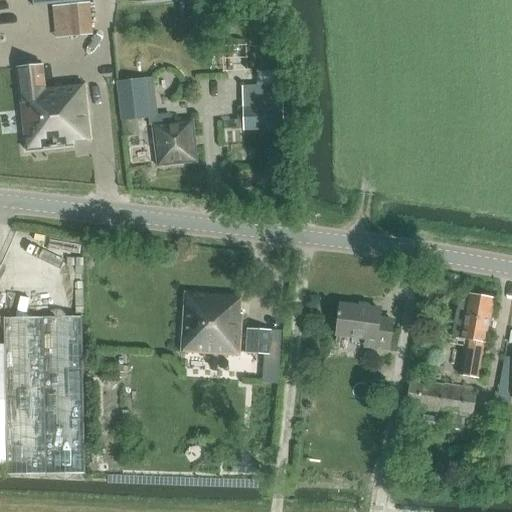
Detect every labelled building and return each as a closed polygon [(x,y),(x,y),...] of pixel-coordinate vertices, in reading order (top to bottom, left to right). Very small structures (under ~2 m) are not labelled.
[(4,4),(4,38),(15,38),(15,4),(4,4)] [(68,39),(92,37),(90,4),(66,6),(68,39)] [(16,69),(24,154),(75,149),(75,142),(90,141),(84,84),(45,88),(43,66),(16,69)] [(146,79),(118,81),(122,121),(150,119),(146,79)] [(257,86),(242,86),(244,131),(285,130),(283,85),(257,86)] [(157,168),(197,163),(193,122),(152,127),(157,168)] [(72,250),(72,278),(85,278),(85,249),(72,250)] [(181,354),(240,358),(242,316),(239,316),(240,297),(185,293),(181,354)] [(455,318),(451,337),(467,340),(460,376),(480,379),(494,300),(467,294),(466,298),(463,301),(460,304),(457,309),(456,312),(455,318)] [(364,348),(388,352),(392,320),(379,318),(379,309),(341,305),(337,337),(364,341),(364,348)] [(0,465),(7,465),(7,475),(85,474),(82,317),(4,318),(5,344),(0,344),(0,465)] [(246,353),(280,355),(282,331),(248,329),(246,353)] [(406,407),(450,414),(471,417),(472,415),(475,391),(410,380),(406,407)] [(472,415),(471,417),(450,414),(448,428),(471,431),(473,415),(472,415)]
